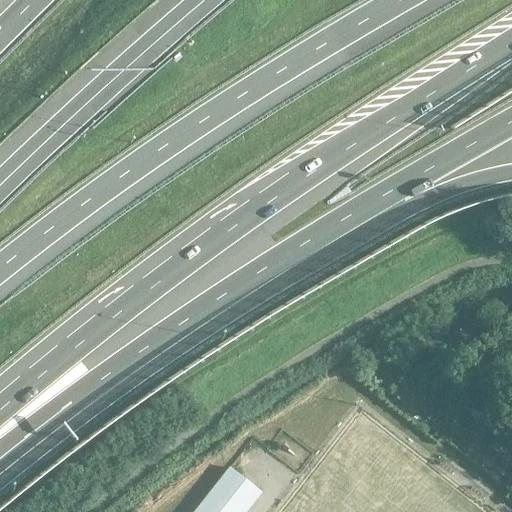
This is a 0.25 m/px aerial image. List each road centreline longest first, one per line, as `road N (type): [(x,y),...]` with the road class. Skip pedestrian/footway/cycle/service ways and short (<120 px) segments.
road 1 (motorway): [(0,414),(293,183),(511,45)]
road 2 (motorway): [(0,446),(223,295),(511,121)]
road 3 (motorway): [(0,270),(200,123),(401,0)]
road 4 (motorway): [(207,0),(0,186)]
